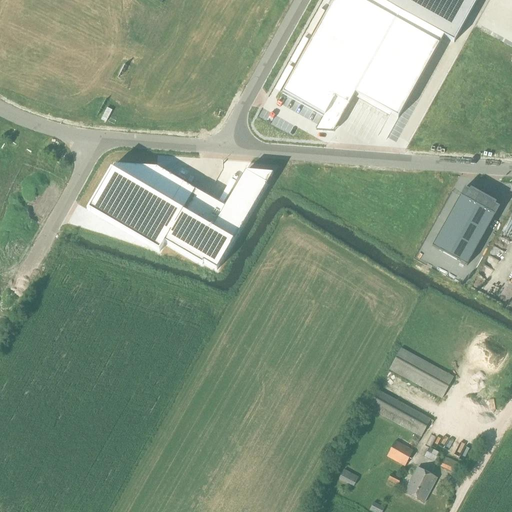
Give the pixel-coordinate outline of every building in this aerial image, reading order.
[(337,1),(285,98),(315,115),(317,112),(341,125),(360,89),(404,114),(446,38),(454,43),(477,0),(345,0),(344,4),(337,1)] [(174,32),(144,90),(170,102),(162,118),(216,113),(239,65),(174,32)] [(109,173),(85,217),(155,250),(159,243),(204,265),(206,262),(218,269),(266,184),(238,170),(221,203),(144,167),(109,173)] [(464,188),(432,247),(467,266),(499,207),(493,204),(494,202),(471,189),(470,191),(464,188)] [(441,398),(452,377),(401,349),(389,369),(441,398)] [(418,443),(431,420),(378,391),(368,408),(415,434),(411,440),(418,443)] [(405,467),(414,451),(395,441),(387,457),(405,467)] [(436,462),(440,453),(429,448),(425,457),(436,462)] [(457,474),(461,465),(442,456),(438,465),(457,474)] [(423,503),(436,479),(417,468),(404,493),(423,503)] [(353,487),(358,478),(344,470),(339,479),(353,487)] [(398,485),(401,480),(391,474),(388,480),(398,485)] [(373,511),(383,511),(385,509),(374,503),(370,510),(373,511)]
